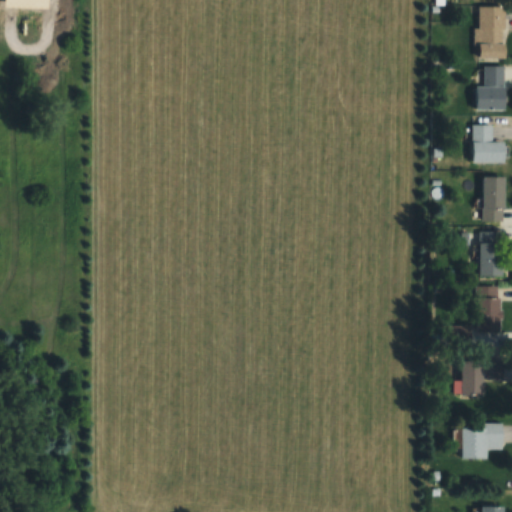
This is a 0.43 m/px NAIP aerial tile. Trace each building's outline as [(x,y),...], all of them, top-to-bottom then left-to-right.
[(504,58),(504,6),(477,6),(477,28),(473,28),(473,42),(479,42),(479,58),(504,58)] [(482,85),(475,85),(475,110),(504,110),(504,65),(482,65),(482,85)] [(505,162),(505,141),(490,141),(490,124),(470,124),(470,162),(505,162)] [(504,176),(482,176),(482,219),(504,219),(504,176)] [(479,276),(504,276),(504,230),(479,230),(479,276)] [(482,395),(482,379),(502,379),(502,360),(460,360),(460,395),(482,395)] [(487,449),(502,449),(502,425),(461,425),(461,458),(487,458),(487,449)]
